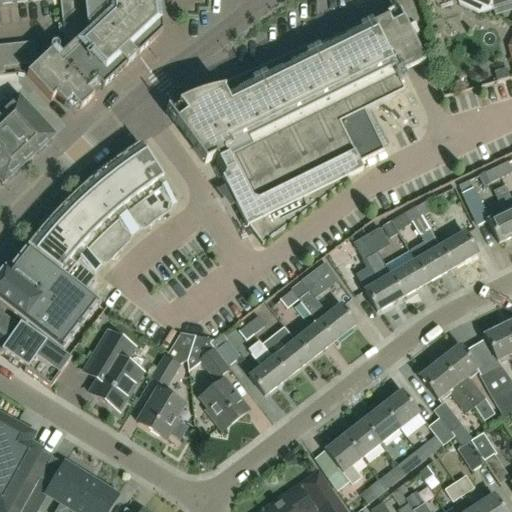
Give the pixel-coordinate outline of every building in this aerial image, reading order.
[(102,92),(153,44),(152,42),(155,39),(159,28),(159,24),(160,24),(157,0),(0,0),(0,6),(60,0),(63,26),(57,27),(58,36),(64,36),(65,53),(56,61),(50,55),(27,77),(51,103),(56,99),(65,109),(71,103),(80,113),(93,100),(87,93),(96,86),(102,92)] [(492,10),(488,0),(456,0),(459,8),(467,11),(476,8),(479,17),(493,12),(492,10)] [(511,0),(488,0),(492,10),(511,3),(511,0)] [(391,26),(388,20),(226,100),(223,95),(223,93),(214,95),(204,97),(197,100),(190,102),(185,105),(179,107),(186,117),(175,125),(206,166),(216,161),(224,179),(223,179),(248,229),(249,228),(263,247),(348,184),(346,181),(362,173),(359,166),(383,154),(363,114),(404,94),(397,79),(402,77),(401,75),(396,78),(394,73),(410,65),(413,71),(414,71),(424,66),(399,15),(395,16),(396,18),(398,17),(400,22),(391,26)] [(15,96),(0,109),(0,184),(2,187),(53,139),(15,96)] [(47,225),(27,250),(83,294),(94,282),(94,275),(98,270),(100,267),(101,268),(107,267),(118,256),(130,245),(131,239),(130,239),(138,232),(144,233),(157,223),(166,217),(170,214),(172,208),(171,207),(176,205),(140,147),(114,165),(101,174),(90,183),(82,190),(67,204),(55,216),(47,225)] [(494,171),(499,181),(511,175),(511,174),(507,165),(494,171)] [(494,171),(481,177),(486,188),(499,181),(494,171)] [(511,239),(511,207),(503,190),(492,196),(502,217),(487,224),(497,246),(511,239)] [(416,210),(422,220),(434,213),(428,203),(416,210)] [(477,229),(490,222),(481,205),(468,212),(477,229)] [(422,220),(416,210),(403,217),(409,228),(422,220)] [(364,240),(369,250),(384,241),(378,231),(364,240)] [(414,265),(426,286),(451,271),(439,250),(429,233),(419,239),(429,256),(414,265)] [(439,250),(451,271),(476,257),(464,236),(439,250)] [(364,240),(353,246),(359,256),(369,250),(364,240)] [(0,311),(60,355),(99,307),(83,294),(27,250),(8,274),(4,270),(0,275),(0,311)] [(390,279),(376,255),(364,262),(378,285),(363,294),(375,315),(400,301),(388,280),(390,279)] [(426,286),(414,265),(390,279),(388,280),(400,301),(426,286)] [(323,295),(337,284),(324,268),(311,279),(323,295)] [(316,327),(331,346),(354,329),(339,309),(327,318),(309,295),(301,286),(290,295),(296,304),(299,302),(317,326),(316,327)] [(296,304),(290,295),(278,303),(285,313),(296,304)] [(0,355),(1,354),(25,370),(24,372),(50,390),(69,361),(68,360),(67,361),(60,355),(0,311),(0,355)] [(244,330),(252,340),(265,330),(257,320),(244,330)] [(293,345),(308,365),(331,346),(316,327),(293,345)] [(483,339),(496,366),(508,360),(511,367),(511,339),(506,327),(483,339)] [(252,340),(244,330),(234,338),(242,347),(252,340)] [(82,377),(97,385),(89,397),(117,414),(141,375),(124,365),(133,350),(108,335),(82,377)] [(210,344),(214,341),(194,338),(191,350),(204,353),(207,357),(199,364),(214,384),(230,373),(213,352),(215,351),(210,344)] [(229,369),(240,360),(227,343),(216,352),(229,369)] [(271,362),(286,382),(308,365),(293,345),(272,361),(258,344),(256,345),(271,362)] [(248,352),(261,370),(247,381),(263,401),(286,382),(271,362),(256,345),(248,352)] [(474,409),(474,410),(483,403),(466,381),(477,372),(459,348),(439,364),(474,409)] [(179,367),(165,359),(152,381),(165,389),(179,367)] [(464,418),(474,410),(474,409),(439,364),(419,380),(437,404),(448,396),(464,418)] [(221,435),(247,415),(221,383),(198,402),(207,412),(205,414),(221,435)] [(511,385),(501,393),(511,410),(511,385)] [(179,441),(186,430),(176,424),(177,423),(175,421),(183,407),(159,392),(137,426),(165,443),(169,436),(179,441)] [(381,408),(399,431),(419,416),(401,393),(381,408)] [(511,417),(511,410),(501,393),(490,401),(505,423),(511,417)] [(433,414),(450,435),(461,427),(444,405),(433,414)] [(362,424),(380,447),(399,431),(381,408),(362,424)] [(416,453),(424,463),(454,440),(450,435),(433,414),(439,422),(428,431),(434,439),(416,453)] [(26,445),(31,437),(0,420),(0,461),(38,483),(52,459),(26,445)] [(380,447),(362,424),(342,439),(360,462),(380,447)] [(352,468),(360,462),(342,439),(323,453),(340,476),(341,477),(350,488),(361,480),(352,468)] [(471,474),(482,467),(468,445),(457,453),(471,474)] [(397,468),(405,478),(424,463),(416,453),(397,468)] [(498,488),(509,481),(493,457),(483,464),(498,488)] [(0,509),(5,511),(22,511),(29,500),(38,483),(0,461),(0,509)] [(66,469),(65,468),(47,496),(61,504),(56,511),(72,511),(90,484),(80,477),(80,472),(71,467),(66,469)] [(380,483),(387,493),(405,478),(397,468),(377,484),(380,483)] [(318,511),(343,511),(318,473),(301,485),(318,511)] [(455,486),(463,498),(473,491),(465,479),(455,486)] [(377,484),(360,497),(367,508),(387,493),(380,483),(377,484)] [(90,484),(72,511),(110,511),(117,500),(90,484)] [(463,498),(455,486),(444,493),(452,505),(463,498)] [(312,511),(297,489),(266,509),(268,511),(312,511)] [(471,511),(502,511),(492,497),(471,511)] [(29,500),(22,511),(39,511),(42,507),(29,500)]
